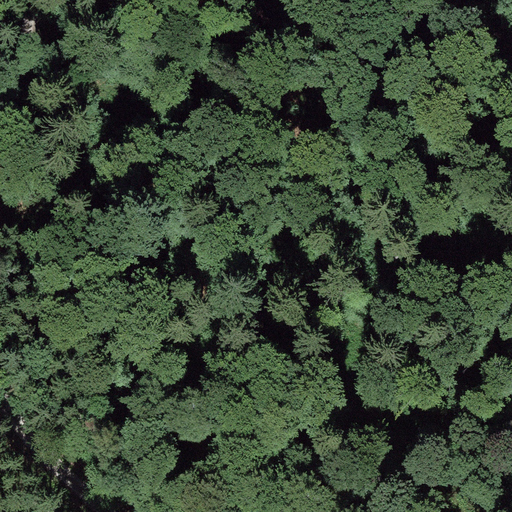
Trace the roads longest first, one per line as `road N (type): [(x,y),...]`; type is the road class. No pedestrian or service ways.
road 1 (track): [(0,391),(47,454),(113,511)]
road 2 (track): [(28,0),(0,127)]
